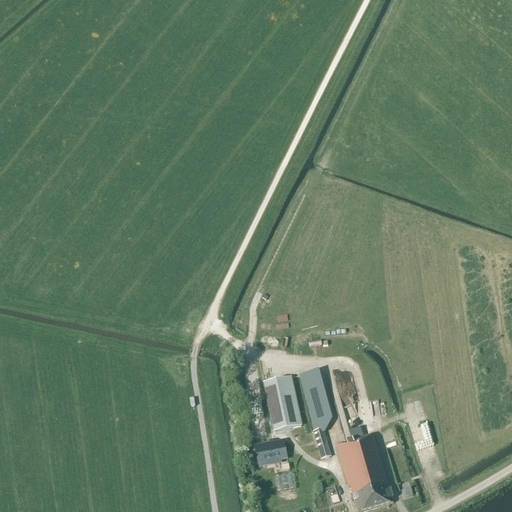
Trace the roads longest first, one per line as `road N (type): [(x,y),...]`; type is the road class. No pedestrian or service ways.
road 1 (track): [(370,0),(196,343),(214,511)]
road 2 (track): [(330,365),(257,356),(208,320)]
